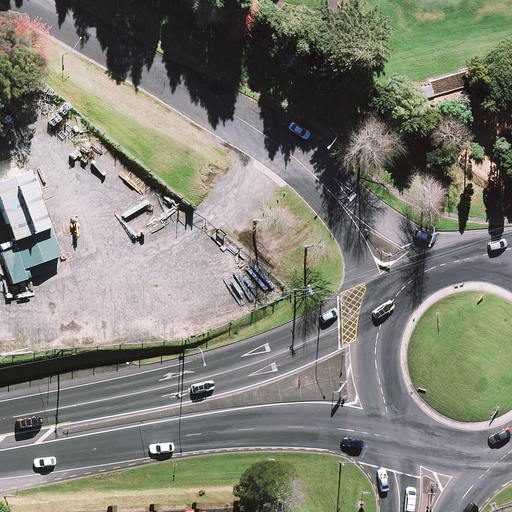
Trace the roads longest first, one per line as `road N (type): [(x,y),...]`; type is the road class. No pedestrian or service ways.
road 1 (trunk): [(0,439),(79,404),(256,364),(388,307)]
road 2 (trunk): [(383,402),(89,446),(0,443)]
road 3 (residential): [(49,0),(300,149),(352,189)]
road 4 (residential): [(352,189),(393,211),(444,265)]
